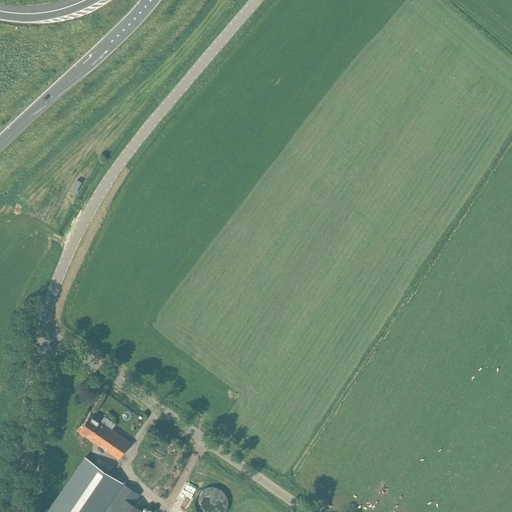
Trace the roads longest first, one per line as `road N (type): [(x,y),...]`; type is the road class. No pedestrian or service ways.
road 1 (unclassified): [(41,330),(96,199),(258,0)]
road 2 (unclassified): [(308,511),(41,330)]
road 3 (motorway): [(0,140),(145,0)]
road 4 (unclassified): [(11,511),(41,330)]
